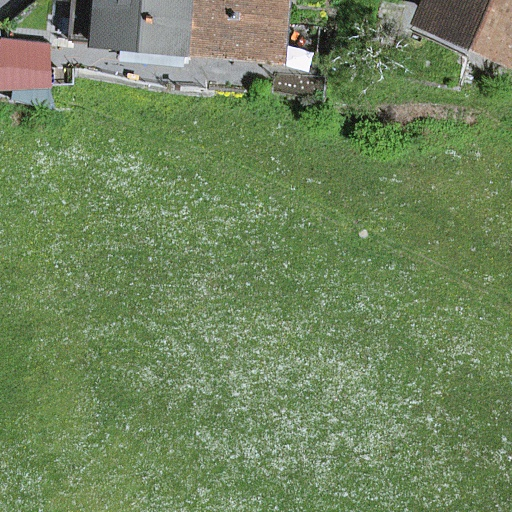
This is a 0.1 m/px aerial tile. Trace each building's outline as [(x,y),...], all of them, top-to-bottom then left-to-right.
[(78,0),(75,42),(124,46),(183,52),(187,0),(78,0)] [(240,0),(187,0),(183,52),(272,60),(275,24),(277,6),(240,3),(240,0)] [(436,0),(428,18),(473,38),(490,0),(436,0)] [(511,0),(490,0),(473,38),(511,55),(511,0)] [(272,60),(304,63),(307,27),(275,24),(272,60)] [(48,39),(3,40),(1,53),(0,57),(0,64),(49,63),(48,52),(48,39)] [(123,62),(182,67),(183,52),(124,46),(123,62)] [(0,81),(19,88),(50,87),(49,73),(49,63),(0,64),(0,81)]
